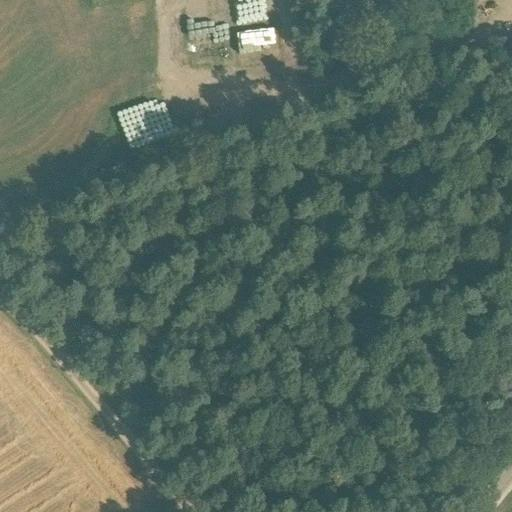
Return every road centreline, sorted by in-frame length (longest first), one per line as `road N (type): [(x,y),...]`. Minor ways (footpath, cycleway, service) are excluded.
road 1 (track): [(511,24),(402,57),(0,240)]
road 2 (track): [(174,511),(0,304)]
